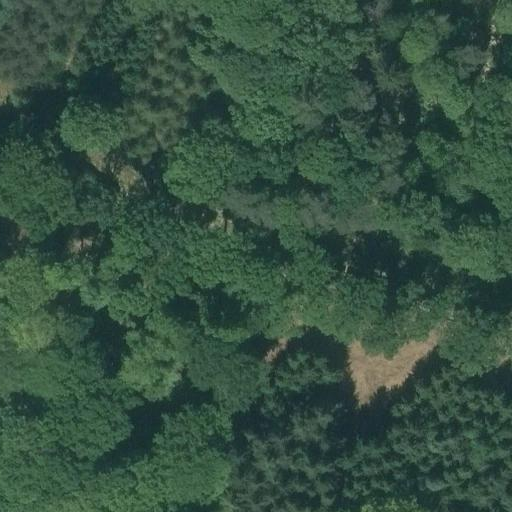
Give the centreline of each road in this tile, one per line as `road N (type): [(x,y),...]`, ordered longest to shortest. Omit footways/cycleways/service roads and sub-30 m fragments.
road 1 (unclassified): [(173,247),(511,333)]
road 2 (unclassified): [(13,511),(173,247)]
road 3 (unclassified): [(173,247),(318,0)]
road 4 (unclassified): [(0,201),(173,247)]
